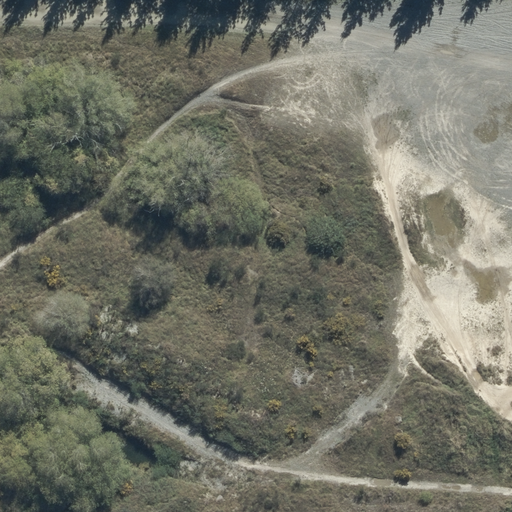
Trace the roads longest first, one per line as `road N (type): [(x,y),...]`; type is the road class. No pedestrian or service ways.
road 1 (track): [(0,363),(54,353),(216,396),(253,353),(257,150),(242,112)]
road 2 (track): [(90,365),(159,422),(251,475),(511,490)]
road 3 (track): [(371,16),(167,123),(89,203),(0,261)]
road 4 (track): [(184,0),(511,36)]
